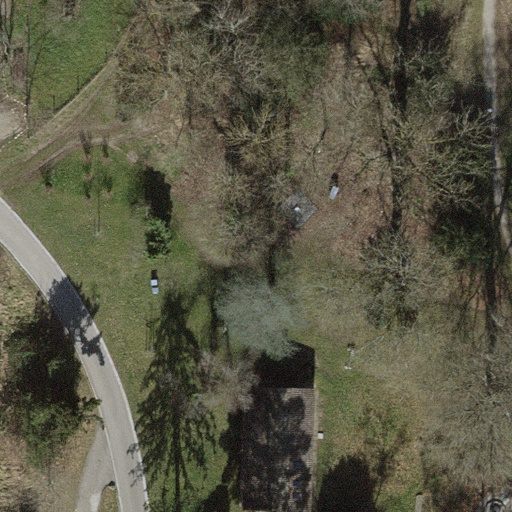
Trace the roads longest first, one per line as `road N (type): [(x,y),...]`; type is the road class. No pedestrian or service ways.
road 1 (residential): [(0,214),(93,335),(134,444),(142,511)]
road 2 (trunk): [(343,298),(511,74)]
road 3 (trunk): [(343,298),(268,399),(164,511)]
